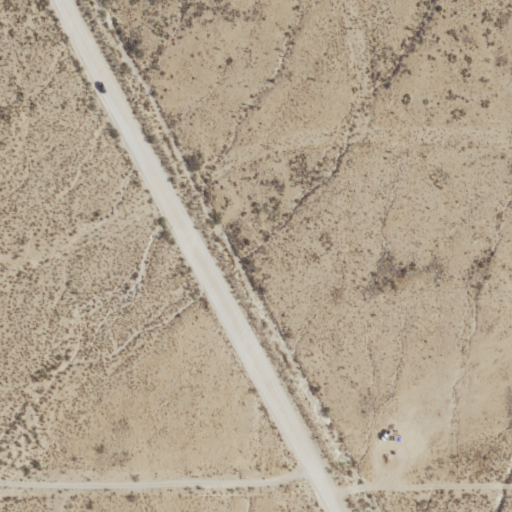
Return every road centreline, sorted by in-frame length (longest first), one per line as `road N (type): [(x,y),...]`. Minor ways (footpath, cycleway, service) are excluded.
road 1 (residential): [(334,511),(62,0)]
road 2 (track): [(511,134),(289,142),(162,194),(76,243),(0,262)]
road 3 (residential): [(320,486),(0,484)]
road 4 (track): [(511,488),(320,486)]
road 5 (track): [(344,0),(352,14),(358,136)]
